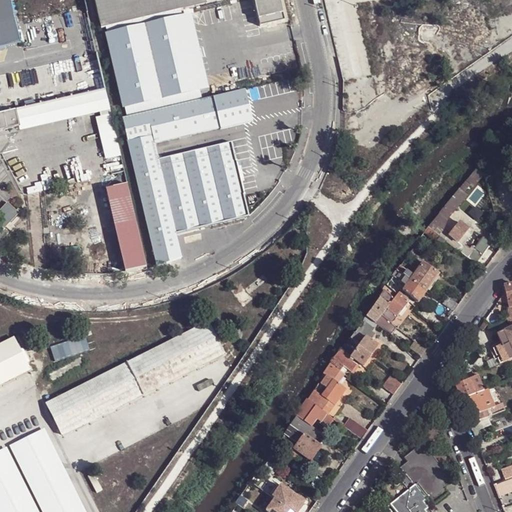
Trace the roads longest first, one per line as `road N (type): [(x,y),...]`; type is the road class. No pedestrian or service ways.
road 1 (unclassified): [(304,0),(322,76),(322,122),(300,189),(272,225),(198,273),(131,291),(61,293),(0,275)]
road 2 (residential): [(432,368),(329,511)]
road 3 (residential): [(432,368),(489,511)]
road 4 (residential): [(511,260),(432,368)]
